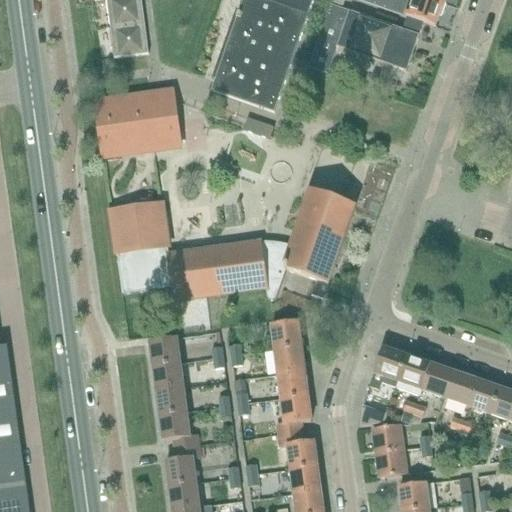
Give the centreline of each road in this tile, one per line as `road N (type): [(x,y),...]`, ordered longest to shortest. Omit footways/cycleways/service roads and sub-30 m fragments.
road 1 (secondary): [(89,511),(20,0)]
road 2 (residential): [(487,0),(370,318)]
road 3 (residential): [(355,511),(342,410),(370,318)]
road 4 (residential): [(370,318),(511,369)]
